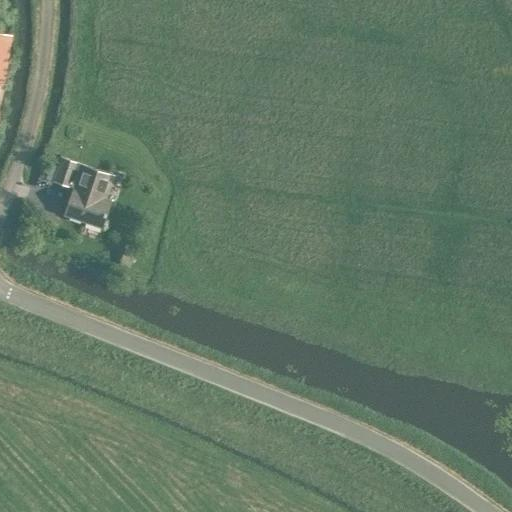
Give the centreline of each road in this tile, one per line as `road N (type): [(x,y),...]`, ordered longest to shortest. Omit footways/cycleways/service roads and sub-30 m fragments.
road 1 (unclassified): [(487,511),(377,440),(0,286)]
road 2 (unclassified): [(0,212),(43,59),(46,0)]
